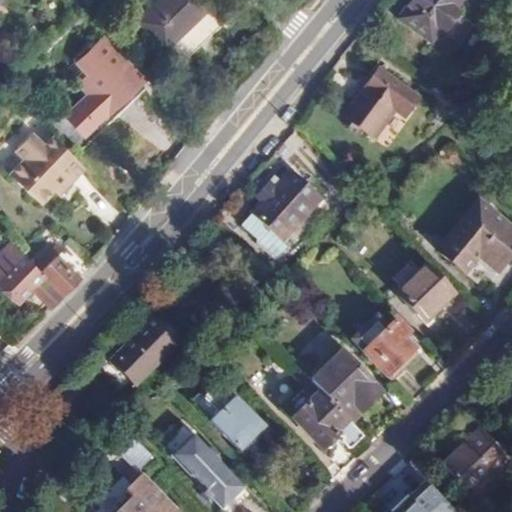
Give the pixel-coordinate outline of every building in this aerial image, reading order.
[(210,7),(202,0),(167,0),(139,30),(165,54),(210,7)] [(412,0),(397,20),(430,44),(438,32),(442,34),(455,15),(451,12),(459,0),(412,0)] [(72,119),(92,144),(156,89),(143,72),(107,32),(77,58),(89,72),(88,86),(90,95),(72,119)] [(380,121),(386,125),(395,112),(402,115),(413,98),(374,72),(342,120),(368,137),(380,121)] [(168,105),(188,130),(204,118),(184,93),(168,105)] [(374,141),(386,125),(380,121),(368,137),(374,141)] [(50,148),(38,135),(26,146),(35,156),(30,161),(15,174),(42,206),(58,193),(86,169),(61,139),(50,148)] [(30,161),(35,156),(26,146),(21,150),(30,161)] [(86,169),(58,193),(63,199),(92,176),(86,169)] [(247,215),(276,242),(317,200),(286,171),(247,215)] [(430,248),(467,284),(481,269),(488,274),(511,246),(511,238),(471,202),(430,248)] [(52,320),(66,305),(47,283),(22,253),(0,271),(0,280),(6,288),(4,290),(24,314),(37,303),(52,320)] [(66,272),(62,267),(47,283),(66,305),(92,278),(78,262),(66,272)] [(430,312),(452,292),(425,266),(395,295),(413,314),(423,305),(430,312)] [(395,319),(362,351),(390,380),(416,354),(401,337),(406,332),(395,319)] [(104,361),(127,385),(172,341),(153,320),(142,330),(139,327),(104,361)] [(306,381),(316,391),(347,422),(359,411),(363,411),(375,399),(378,392),(333,347),(305,373),(309,378),(306,381)] [(207,421),(234,448),(259,424),(232,396),(227,400),(213,386),(202,395),(197,390),(189,397),(210,419),(207,421)] [(347,422),(316,391),(289,417),(321,450),(326,446),(328,448),(334,442),(335,436),(341,436),(342,441),(349,446),(360,436),(347,422)] [(181,425),(158,446),(208,499),(230,476),(181,425)] [(440,466),(466,493),(502,458),(477,431),(440,466)] [(131,439),(115,454),(135,473),(150,458),(131,439)] [(170,511),(137,478),(124,491),(129,497),(114,511),(170,511)] [(423,481),(393,511),(445,511),(449,509),(423,481)]
